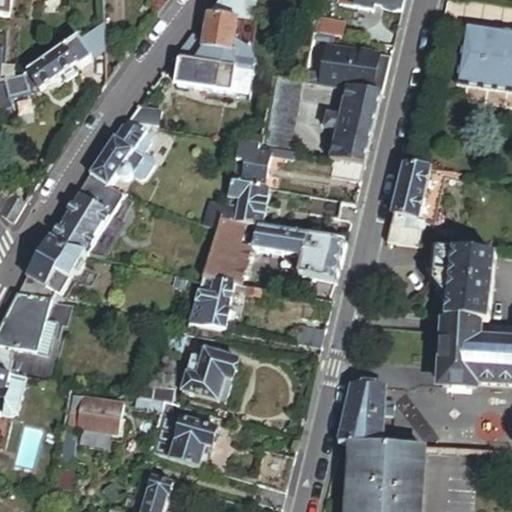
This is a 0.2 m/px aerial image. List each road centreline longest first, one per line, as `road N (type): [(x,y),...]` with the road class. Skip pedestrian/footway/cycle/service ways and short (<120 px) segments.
road 1 (residential): [(305,511),(427,0)]
road 2 (residential): [(11,266),(197,0)]
road 3 (unknown): [(344,354),(494,401)]
